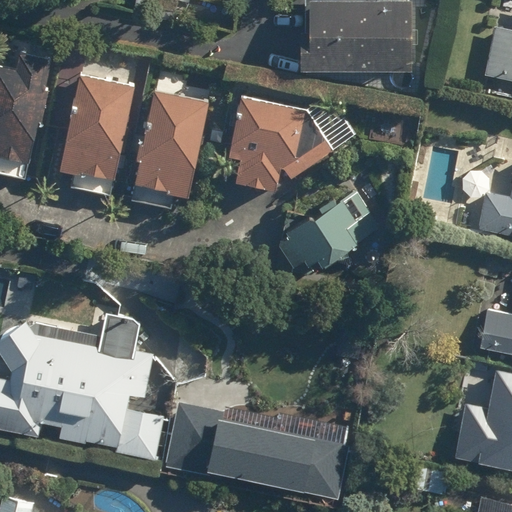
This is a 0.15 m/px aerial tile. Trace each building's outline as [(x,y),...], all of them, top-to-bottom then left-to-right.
[(303,68),(305,67),(416,67),(415,0),(306,0),(307,30),(303,30),(303,68)] [(511,26),(495,24),(487,73),(511,77),(511,26)] [(0,170),(30,177),(54,70),(47,69),(51,51),(5,41),(1,58),(0,57),(0,170)] [(75,169),(72,182),(113,191),(139,81),(84,68),(61,166),(75,169)] [(131,196),(173,205),(176,190),(191,193),(214,98),(157,85),(131,196)] [(314,105),(243,90),(229,153),(243,156),(237,180),(283,189),(286,174),(290,179),(339,143),(331,131),(304,151),(314,105)] [(364,179),(280,235),(298,262),(306,256),(311,263),(321,256),(326,264),(392,220),(364,179)] [(511,194),(487,191),(482,226),(511,231),(511,194)] [(0,374),(0,424),(40,433),(42,420),(57,436),(140,453),(148,411),(115,404),(119,383),(145,388),(154,348),(131,343),(138,307),(98,299),(90,339),(35,327),(27,318),(0,338),(0,349),(15,369),(14,368),(12,377),(0,374)] [(511,312),(487,307),(479,344),(511,351),(511,312)] [(466,401),(455,454),(511,465),(511,364),(499,362),(490,406),(466,401)] [(319,430),(168,393),(152,458),(326,501),(347,411),(325,406),(319,430)] [(414,462),(409,484),(449,492),(453,470),(414,462)] [(0,511),(37,511),(34,511),(37,501),(4,493),(2,501),(0,500),(0,511)] [(511,511),(511,499),(485,494),(481,511),(511,511)]
